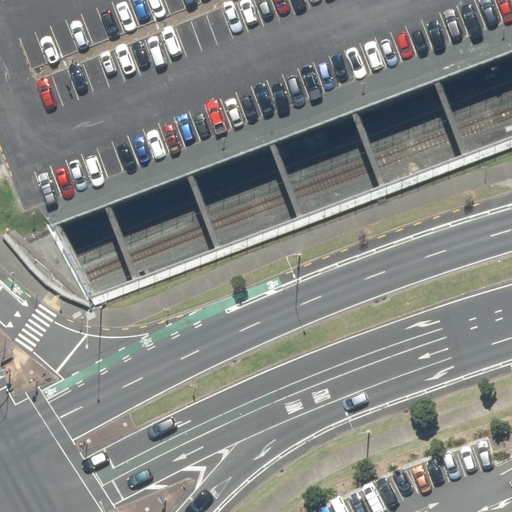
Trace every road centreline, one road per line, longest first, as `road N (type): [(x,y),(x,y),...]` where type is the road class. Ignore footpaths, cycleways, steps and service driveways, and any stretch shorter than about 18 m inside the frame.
road 1 (primary): [(144,372),(379,274),(511,230)]
road 2 (primary): [(348,386),(59,511)]
road 3 (primary): [(348,386),(196,511)]
road 4 (primary): [(511,337),(348,386)]
road 5 (primary): [(0,445),(144,372)]
road 6 (secondary): [(0,305),(70,351),(144,372)]
